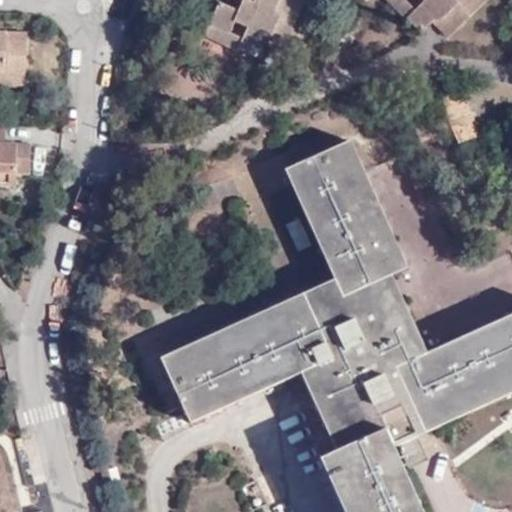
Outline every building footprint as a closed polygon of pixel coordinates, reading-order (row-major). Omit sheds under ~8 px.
[(283,14),(296,21),(297,20),(305,0),(245,0),(246,0),(241,12),(220,3),(211,22),(232,31),(237,21),(250,26),(241,49),(257,56),(263,41),(268,33),(271,33),(277,27),(283,14)] [(386,0),(405,21),(408,19),(427,1),(425,0),(386,0)] [(462,1),(472,13),(485,0),(425,0),(427,1),(408,19),(420,32),(433,20),(440,15),(443,18),(462,1)] [(448,35),(472,13),(462,1),(443,18),(440,15),(433,20),(448,35)] [(283,50),(296,21),(283,14),(277,27),(271,33),(268,33),(263,41),(283,50)] [(232,31),(211,22),(204,37),(239,53),(241,49),(250,26),(237,21),(232,31)] [(0,78),(25,79),(25,35),(0,34),(0,78)] [(0,88),(25,88),(25,79),(0,78),(0,88)] [(481,137),(462,95),(441,102),(445,114),(414,125),(422,142),(453,131),(458,145),(481,137)] [(10,147),(10,126),(0,125),(0,175),(19,176),(34,176),(33,147),(10,147)] [(403,256),(343,132),(276,162),(325,270),(156,351),(187,420),(296,370),(335,450),(391,424),(401,443),(511,390),(511,300),(426,342),(387,265),(403,256)] [(0,186),(19,186),(19,176),(0,175),(0,186)] [(391,424),(335,450),(321,457),(346,511),(431,511),(401,443),(391,424)]
